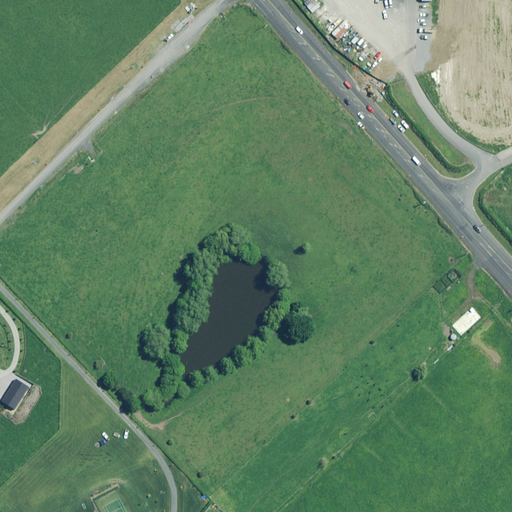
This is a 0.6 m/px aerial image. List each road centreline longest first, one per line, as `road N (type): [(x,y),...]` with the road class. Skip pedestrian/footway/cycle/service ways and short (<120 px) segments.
road 1 (tertiary): [(279,0),(316,56),(511,275)]
road 2 (unclassified): [(0,217),(220,0)]
